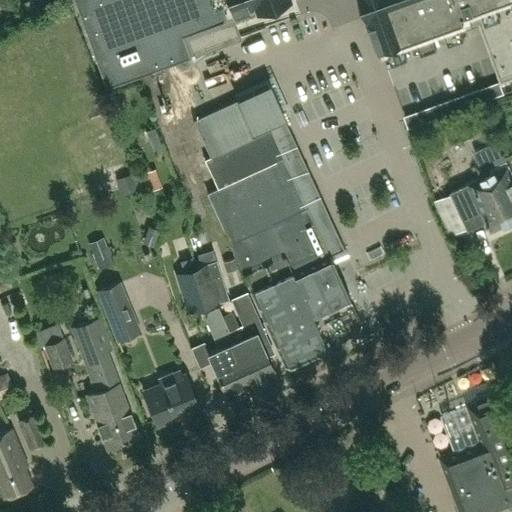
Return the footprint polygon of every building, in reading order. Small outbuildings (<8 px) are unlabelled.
[(34,0),(27,0),(21,2),(24,11),(37,6),(34,0)] [(73,0),(105,88),(176,62),(213,49),(213,47),(189,56),(185,45),(181,36),(257,9),(256,8),(280,0),(73,0)] [(511,0),(361,0),(368,18),(369,18),(380,48),(463,18),(466,26),(479,22),(500,82),(511,77),(511,0)] [(404,116),(408,128),(504,93),(500,81),(404,116)] [(283,115),(270,84),(193,120),(210,157),(204,159),(218,189),(208,194),(286,366),(359,333),(362,325),(331,257),(345,250),(283,115)] [(155,128),(146,131),(153,151),(161,148),(155,128)] [(481,177),(451,192),(469,229),(487,220),(492,230),(511,220),(511,153),(506,157),(505,155),(507,153),(503,144),(501,146),(498,141),(474,152),(483,171),(479,173),(481,177)] [(141,175),(147,193),(159,189),(153,171),(141,175)] [(116,179),(121,196),(137,191),(136,190),(144,187),(140,174),(132,177),(131,174),(116,179)] [(148,225),(142,242),(153,246),(159,230),(148,225)] [(93,254),(99,269),(114,263),(108,247),(93,254)] [(206,255),(208,262),(195,266),(195,267),(207,305),(228,299),(216,259),(214,253),(206,255)] [(207,305),(195,267),(175,274),(187,312),(207,305)] [(139,332),(126,298),(119,281),(96,290),(104,307),(117,341),(139,332)] [(232,312),(222,316),(233,341),(243,363),(238,365),(246,382),(274,370),(267,355),(273,352),(248,296),(233,302),(243,326),(239,328),(232,312)] [(233,341),(222,316),(218,307),(208,311),(206,317),(212,333),(219,347),(207,352),(225,392),(246,382),(238,365),(243,363),(233,341)] [(139,435),(125,398),(107,350),(111,348),(100,317),(71,328),(95,392),(87,394),(107,447),(110,446),(115,450),(123,447),(124,441),(139,435)] [(52,369),(72,361),(63,337),(62,337),(57,324),(34,332),(40,347),(43,346),(52,369)] [(6,372),(0,375),(0,399),(16,392),(6,372)] [(185,373),(142,390),(156,426),(176,418),(174,414),(197,405),(185,373)] [(511,511),(511,409),(505,390),(468,404),(482,440),(440,456),(461,511),(511,511)] [(44,445),(32,417),(29,410),(15,417),(30,452),(44,445)] [(0,487),(4,497),(32,485),(21,459),(23,458),(11,429),(0,433),(0,487)]
